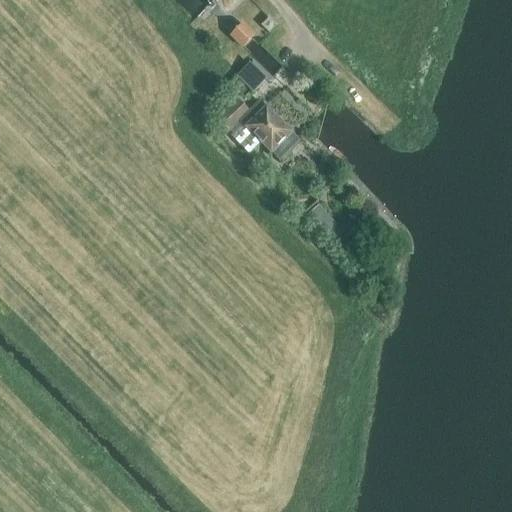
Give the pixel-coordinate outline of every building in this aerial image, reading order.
[(269,34),(276,26),(269,18),(261,26),(269,34)] [(242,48),(254,36),(242,25),(230,36),(242,48)] [(238,75),(253,90),(264,78),(250,64),(238,75)] [(254,120),(248,113),(249,112),(237,100),(218,120),(229,132),(240,120),(247,127),(246,128),(280,163),(300,142),(266,108),(254,120)] [(335,244),(345,235),(319,205),(309,214),(335,244)]
